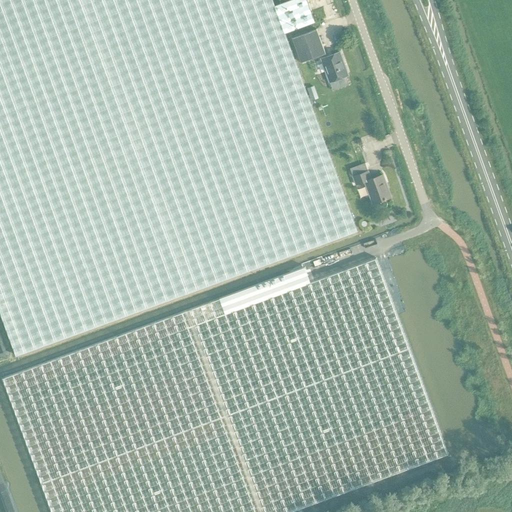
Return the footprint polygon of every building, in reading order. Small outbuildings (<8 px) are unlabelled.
[(0,0),(0,309),(17,355),(357,231),(285,33),(315,22),(307,0),(287,0),(275,5),(273,0),(0,0)] [(326,53),(317,29),(292,38),(301,62),(326,53)] [(340,51),(321,58),(330,81),(333,90),(349,84),(346,75),(341,62),(343,61),(340,51)] [(384,184),(386,183),(383,174),(371,179),(368,171),(353,177),(356,184),(365,181),(373,204),(389,198),(384,184)] [(343,252),(332,256),(334,260),(345,256),(343,252)] [(305,266),(3,377),(52,511),(288,511),(448,453),(376,257),(310,282),(305,266)]
